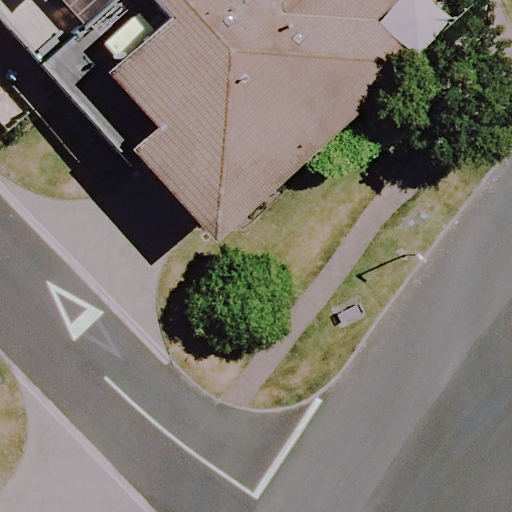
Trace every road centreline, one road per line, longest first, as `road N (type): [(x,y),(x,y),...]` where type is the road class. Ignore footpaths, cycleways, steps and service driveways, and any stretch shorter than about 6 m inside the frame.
road 1 (residential): [(250,511),(0,241)]
road 2 (residential): [(409,394),(511,256)]
road 3 (residential): [(320,511),(409,394)]
road 4 (residential): [(511,458),(409,394)]
